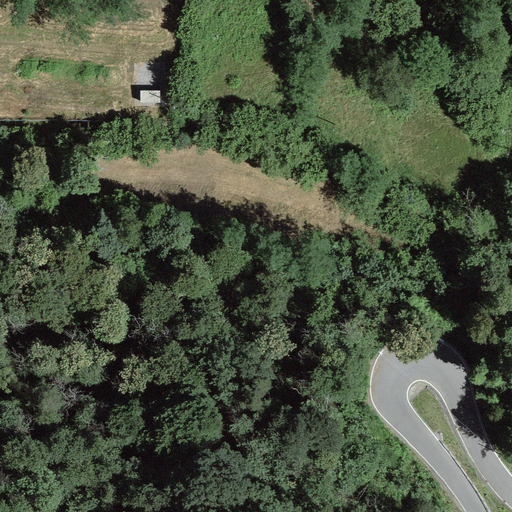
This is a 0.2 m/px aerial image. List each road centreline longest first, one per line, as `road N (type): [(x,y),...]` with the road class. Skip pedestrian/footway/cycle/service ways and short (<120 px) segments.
road 1 (unclassified): [(475,511),(392,404),(390,382),(405,363),(433,362),(444,372),(511,492)]
road 2 (track): [(0,52),(149,55)]
